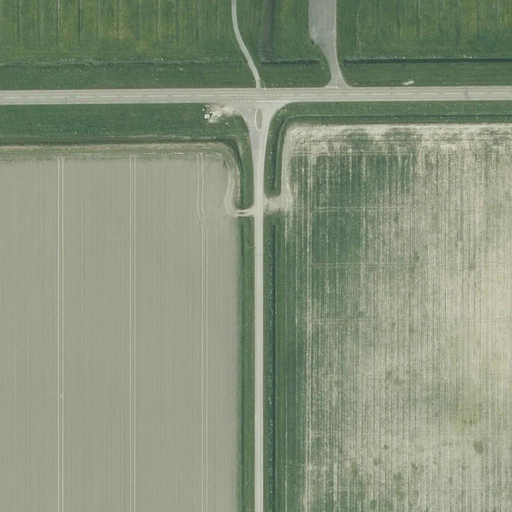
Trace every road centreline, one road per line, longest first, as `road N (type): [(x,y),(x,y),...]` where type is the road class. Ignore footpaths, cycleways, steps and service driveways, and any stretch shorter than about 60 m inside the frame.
road 1 (unclassified): [(258,511),(258,94)]
road 2 (secondary): [(0,97),(258,94)]
road 3 (secondary): [(258,94),(511,92)]
